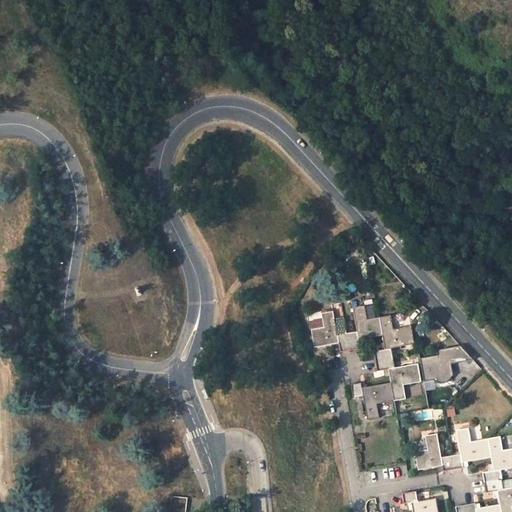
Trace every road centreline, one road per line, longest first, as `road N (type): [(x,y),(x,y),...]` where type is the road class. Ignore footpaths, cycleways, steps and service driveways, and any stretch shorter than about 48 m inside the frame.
road 1 (unclassified): [(511,381),(276,126),(238,109),(195,112),(170,135),(159,168),(159,200),(196,280),(199,315),(181,373)]
road 2 (unclassified): [(181,373),(94,362),(71,343),(65,312),(76,201),(63,158),(40,132),(0,128)]
road 3 (residential): [(354,361),(334,379),(354,494)]
road 4 (unclassified): [(218,511),(181,373)]
